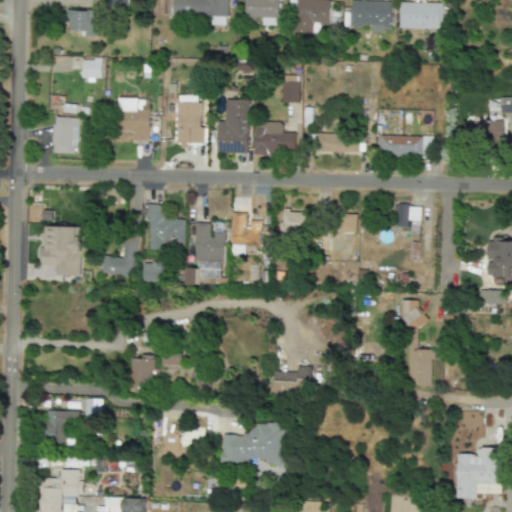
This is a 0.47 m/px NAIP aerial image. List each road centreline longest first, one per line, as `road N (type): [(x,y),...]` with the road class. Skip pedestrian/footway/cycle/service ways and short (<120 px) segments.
road 1 (tertiary): [(5,511),(19,0)]
road 2 (residential): [(0,174),(511,182)]
road 3 (residential): [(12,341),(108,346),(163,317),(228,303),(272,304),(290,354)]
